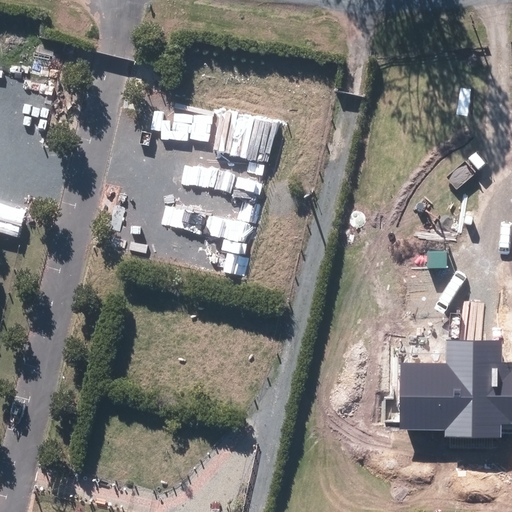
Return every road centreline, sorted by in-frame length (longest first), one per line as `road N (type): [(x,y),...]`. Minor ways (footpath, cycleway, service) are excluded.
road 1 (track): [(381,0),(252,511)]
road 2 (track): [(125,0),(4,511)]
road 3 (track): [(189,511),(229,455),(279,406)]
